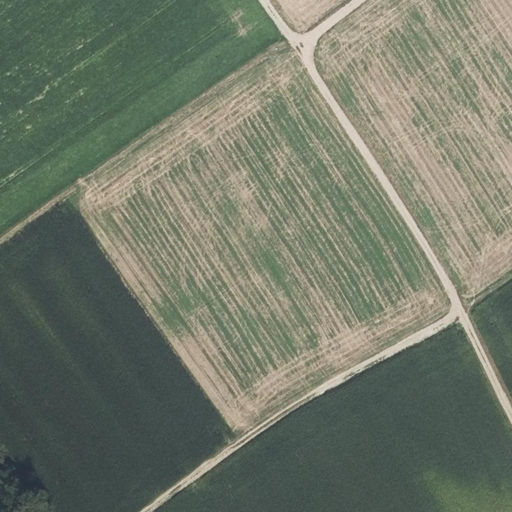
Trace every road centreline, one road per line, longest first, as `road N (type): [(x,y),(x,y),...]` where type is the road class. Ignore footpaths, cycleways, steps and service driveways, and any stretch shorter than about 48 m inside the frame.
road 1 (track): [(511,411),(464,307),(267,0)]
road 2 (track): [(148,511),(238,441),(464,307)]
